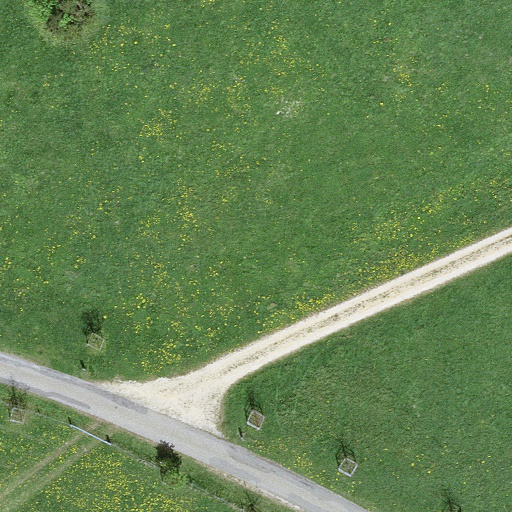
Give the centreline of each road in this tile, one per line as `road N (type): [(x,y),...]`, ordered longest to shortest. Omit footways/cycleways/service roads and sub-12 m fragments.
road 1 (track): [(511,233),(333,313),(140,416)]
road 2 (unclassified): [(316,511),(140,416),(0,371)]
